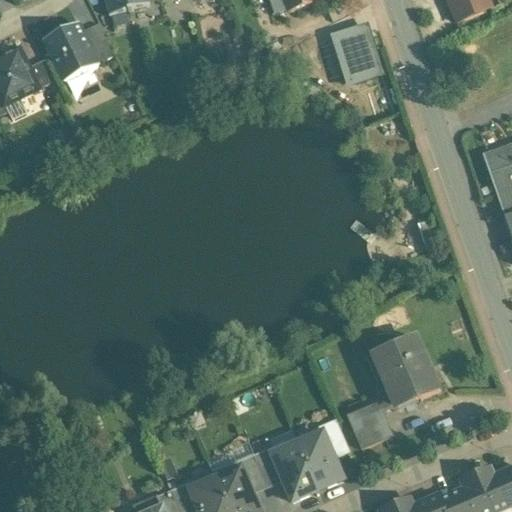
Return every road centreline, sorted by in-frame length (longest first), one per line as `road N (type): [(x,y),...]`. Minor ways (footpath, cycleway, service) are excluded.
road 1 (secondary): [(511,341),(396,0)]
road 2 (residential): [(511,437),(334,511)]
